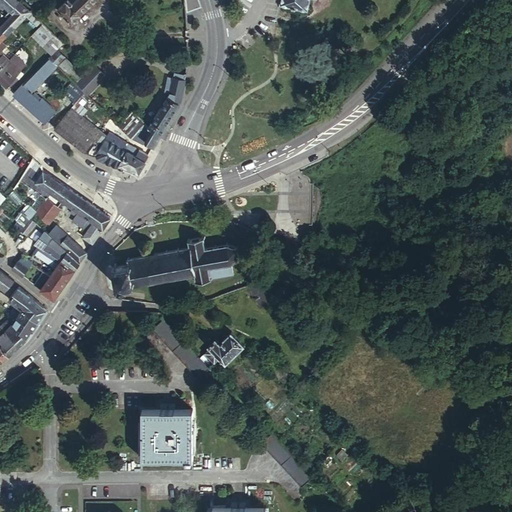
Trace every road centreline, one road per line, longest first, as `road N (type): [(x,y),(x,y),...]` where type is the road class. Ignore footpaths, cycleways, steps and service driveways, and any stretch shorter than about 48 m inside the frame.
road 1 (primary): [(464,0),(393,79),(311,143),(202,190),(144,199)]
road 2 (tertiary): [(209,0),(216,41),(208,82),(144,199)]
road 3 (residential): [(50,478),(245,476),(262,465)]
road 4 (primary): [(144,199),(77,170),(0,103)]
road 5 (tertiary): [(144,199),(104,243),(62,310)]
road 6 (residential): [(51,388),(182,386)]
